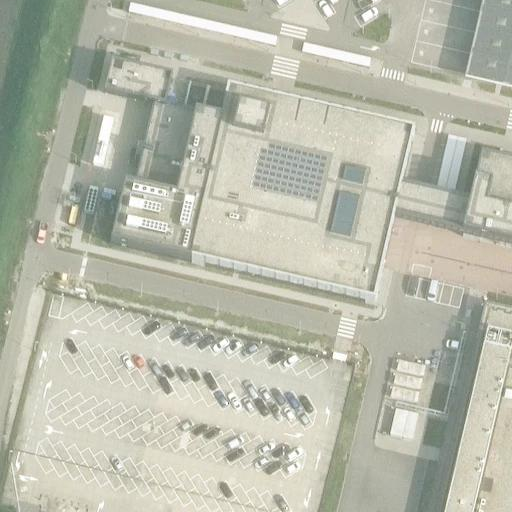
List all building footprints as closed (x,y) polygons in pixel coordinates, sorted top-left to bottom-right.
[(511,0),(482,0),(463,82),(511,92),(511,0)] [(111,66),(104,96),(153,107),(135,188),(124,185),(111,246),(374,305),(393,220),(438,231),(463,237),(470,205),(445,199),(401,189),(413,134),(228,92),(221,120),(165,108),(171,80),(111,66)] [(445,157),(461,161),(467,139),(450,135),(445,157)] [(470,205),(463,237),(511,248),(511,164),(481,158),(470,205)] [(511,511),(511,311),(484,305),(477,334),(487,337),(482,360),(471,357),(434,511),(511,511)]
